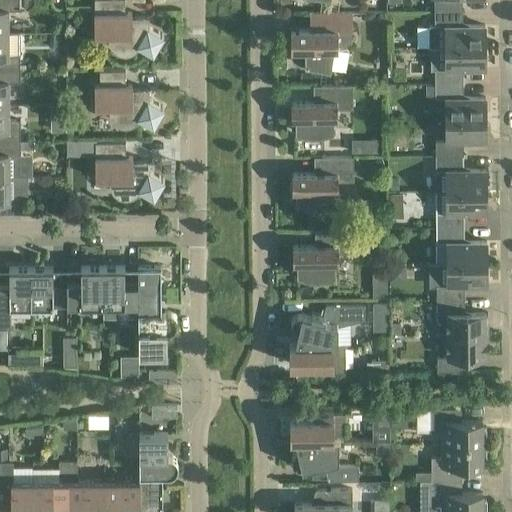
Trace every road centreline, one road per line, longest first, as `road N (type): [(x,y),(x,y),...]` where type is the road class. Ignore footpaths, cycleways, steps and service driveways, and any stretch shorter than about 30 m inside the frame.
road 1 (residential): [(245,386),(259,348),(258,0)]
road 2 (residential): [(196,229),(194,0)]
road 3 (residential): [(0,231),(196,229)]
road 4 (residential): [(214,388),(199,341),(196,229)]
road 5 (residential): [(261,511),(260,431),(245,386)]
road 6 (residential): [(200,511),(199,431),(214,388)]
